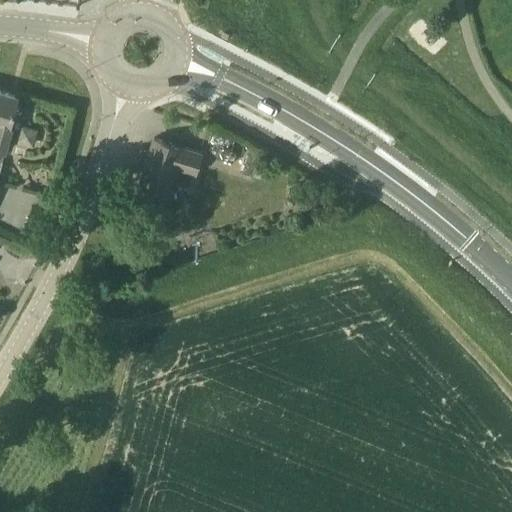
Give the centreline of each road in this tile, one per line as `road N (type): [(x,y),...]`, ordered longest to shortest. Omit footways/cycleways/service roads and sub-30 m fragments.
road 1 (tertiary): [(511,282),(338,142),(224,80),(179,65)]
road 2 (residential): [(0,371),(80,228),(126,91)]
